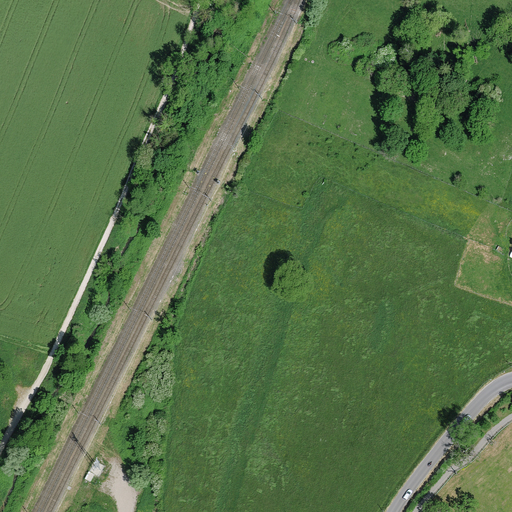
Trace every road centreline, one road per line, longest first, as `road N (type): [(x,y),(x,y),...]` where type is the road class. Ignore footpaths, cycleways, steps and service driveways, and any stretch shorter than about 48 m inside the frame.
road 1 (track): [(201,0),(104,243),(0,449)]
road 2 (tertiary): [(393,511),(482,398),(511,380)]
